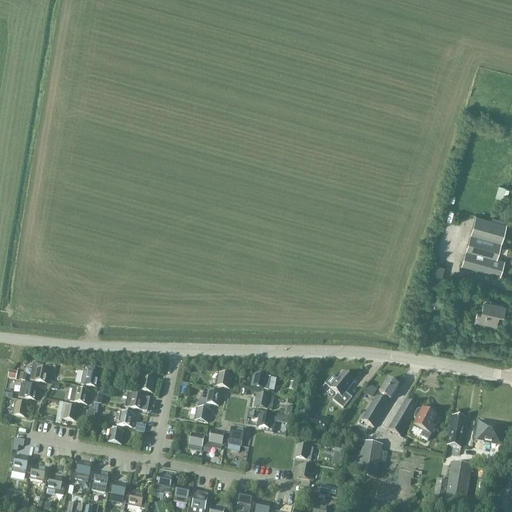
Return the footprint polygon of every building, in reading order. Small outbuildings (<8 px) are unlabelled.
[(475,217),(474,221),(461,266),(499,277),(504,261),(496,259),(506,226),(475,217)] [(444,267),(428,262),(423,277),(439,281),(444,267)] [(502,316),(504,306),(483,302),(481,314),(476,313),(474,322),(495,326),(497,315),(502,316)] [(49,371),(42,370),(43,366),(33,364),(29,380),(47,384),(49,371)] [(87,370),(86,373),(82,372),(80,385),(97,388),(99,375),(94,374),(94,372),(87,370)] [(218,371),(217,374),(214,386),(228,389),(231,376),(224,375),(225,373),(218,371)] [(342,371),(335,379),(331,376),(325,383),(336,393),(331,399),(342,408),(351,397),(344,391),(353,380),(342,371)] [(270,377),(266,377),(253,374),(251,387),(263,389),(262,391),(267,391),(270,377)] [(152,393),(155,380),(141,378),(139,391),(152,393)] [(375,395),(359,419),(372,427),(388,403),(383,401),(386,397),(389,399),(397,386),(386,379),(375,396),(375,395)] [(20,385),(18,398),(36,402),(36,401),(39,388),(32,387),(32,385),(25,383),(22,383),(22,385),(20,385)] [(89,392),(85,392),(86,389),(72,386),(69,402),(74,404),(74,402),(86,405),(89,392)] [(198,402),(197,405),(209,407),(209,404),(218,406),(221,394),(203,390),(201,396),(198,402)] [(127,395),(124,407),(127,408),(141,411),(146,412),(149,399),(144,398),(130,395),(127,395)] [(274,398),(269,397),(256,395),(254,407),(266,409),(266,411),(271,411),(274,398)] [(399,437),(418,408),(405,400),(387,429),(399,437)] [(15,403),(12,415),(26,418),(28,405),(20,404),(20,402),(15,401),(15,403)] [(73,406),(66,405),(62,404),(59,419),(77,423),(79,410),(72,408),(73,406)] [(209,408),(209,407),(197,405),(197,409),(195,409),(193,421),(208,423),(210,411),(204,410),(204,407),(209,408)] [(431,426),(436,418),(432,416),(431,413),(428,411),(427,413),(422,410),(412,427),(418,430),(415,434),(427,440),(434,427),(431,426)] [(131,428),(134,415),(120,413),(117,425),(131,428)] [(276,418),(272,417),(259,415),(257,427),(264,428),(263,433),(273,435),(275,422),(276,418)] [(276,416),(276,418),(275,422),(287,425),(288,418),(276,416)] [(311,417),(309,427),(328,431),(331,419),(321,417),(320,419),(311,417)] [(460,448),(465,420),(451,417),(446,446),(460,448)] [(499,446),(502,425),(477,421),(473,448),(481,449),(482,443),(499,446)] [(231,428),(229,435),(226,434),(225,441),(228,442),(227,445),(240,448),(241,444),(243,430),(231,428)] [(121,445),(123,432),(109,430),(107,443),(121,445)] [(205,441),(203,449),(210,450),(210,449),(220,451),(223,433),(211,431),(209,437),(206,437),(205,441)] [(203,449),(205,441),(203,441),(204,436),(191,433),(188,447),(201,450),(201,448),(203,449)] [(360,448),(355,475),(376,479),(379,464),(381,452),(381,446),(359,442),(358,448),(360,448)] [(312,449),(309,448),(303,447),(295,445),(293,457),(305,460),(305,461),(310,462),(312,449)] [(15,455),(12,470),(11,473),(24,476),(25,472),(28,458),(15,455)] [(29,480),(28,483),(41,486),(42,483),(45,469),(46,462),(33,460),(32,466),(29,480)] [(75,476),(74,480),(87,483),(88,478),(90,464),(78,462),(75,476)] [(450,462),(447,483),(436,480),(433,500),(443,502),(463,506),(470,466),(450,462)] [(309,481),(312,468),(298,466),(296,478),(309,481)] [(92,485),(91,490),(104,493),(105,488),(108,474),(95,471),(92,485)] [(158,474),(155,488),(154,493),(162,495),(164,493),(168,494),(171,477),(158,474)] [(49,476),(46,490),(54,492),(54,496),(63,498),(66,482),(62,481),(62,479),(49,476)] [(122,499),(125,485),(113,483),(110,496),(122,499)] [(176,485),(173,499),(173,502),(186,505),(186,502),(189,488),(176,485)] [(248,511),(250,506),(248,506),(251,493),(238,490),(236,505),(243,506),(242,511),(248,511)] [(128,506),(128,507),(144,510),(146,498),(142,498),(143,495),(131,492),(128,506)] [(194,492),(190,511),(203,511),(207,494),(194,492)] [(19,496),(9,493),(7,503),(17,505),(19,496)] [(256,501),(253,511),(266,511),(268,504),(256,501)]
